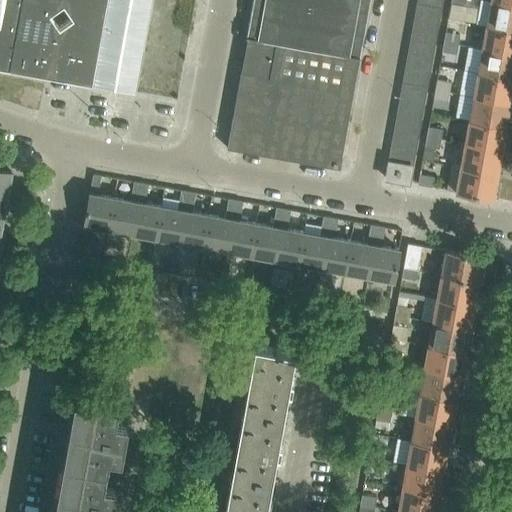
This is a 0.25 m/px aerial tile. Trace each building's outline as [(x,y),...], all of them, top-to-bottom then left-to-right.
[(0,0),(0,66),(10,68),(21,8),(22,0),(0,0)] [(65,0),(22,0),(21,8),(63,16),(65,0)] [(63,16),(102,23),(106,0),(65,0),(63,16)] [(116,88),(134,91),(150,0),(108,0),(94,84),(95,84),(113,87),(116,88)] [(251,0),(245,36),(282,43),(277,77),(240,70),(226,147),(339,167),(369,0),(251,0)] [(479,0),(478,8),(476,22),(485,24),(511,28),(511,4),(489,0),(488,0),(479,0)] [(416,2),(413,15),(439,20),(441,7),(416,2)] [(63,16),(21,8),(10,68),(52,76),(63,16)] [(413,15),(411,29),(436,33),(439,20),(413,15)] [(91,83),(102,23),(63,16),(52,76),(91,83)] [(511,28),(485,24),(481,48),(511,53),(511,28)] [(411,29),(409,42),(434,46),(436,33),(411,29)] [(446,31),(444,41),(458,44),(460,34),(446,31)] [(456,54),(458,44),(444,41),(442,51),(456,54)] [(409,42),(406,55),(432,60),(434,46),(409,42)] [(468,45),(464,69),(476,71),(510,78),(511,70),(511,69),(511,53),(481,48),(468,45)] [(406,55),(404,68),(429,73),(432,60),(406,55)] [(404,68),(402,81),(427,86),(429,73),(404,68)] [(511,86),(509,86),(510,78),(476,71),(472,95),(510,102),(511,90),(511,86)] [(437,79),(436,89),(450,91),(452,81),(437,79)] [(402,81),(399,94),(424,99),(427,86),(402,81)] [(448,101),(450,91),(436,89),(434,98),(448,101)] [(399,94),(397,108),(422,112),(424,99),(399,94)] [(507,118),(510,102),(472,95),(468,119),(502,125),(503,117),(507,118)] [(397,108),(394,121),(420,125),(422,112),(397,108)] [(500,133),(502,125),(468,119),(463,143),(501,150),(504,134),(500,133)] [(394,121),(392,134),(417,138),(420,125),(394,121)] [(429,126),(427,136),(441,139),(443,129),(429,126)] [(392,134),(390,147),(415,152),(417,138),(392,134)] [(440,149),(441,139),(427,136),(425,146),(440,149)] [(499,164),(501,150),(463,143),(459,166),(493,173),(495,164),(499,164)] [(387,160),(388,160),(411,165),(413,165),(415,152),(390,147),(387,160)] [(385,178),(408,182),(411,165),(388,160),(385,178)] [(492,180),(493,173),(459,166),(455,190),(490,197),(490,195),(493,196),(496,181),(492,180)] [(0,193),(9,195),(12,180),(9,179),(11,171),(0,168),(0,193)] [(107,228),(113,196),(97,193),(100,175),(93,173),(83,224),(85,224),(84,227),(99,230),(100,227),(107,228)] [(419,183),(433,186),(435,176),(421,173),(419,183)] [(130,236),(140,182),(133,180),(130,199),(113,196),(107,228),(116,230),(115,233),(130,236)] [(155,237),(160,204),(144,201),(148,183),(140,182),(130,236),(146,239),(147,236),(155,237)] [(160,204),(155,237),(163,239),(162,241),(178,244),(188,190),(181,189),(179,199),(162,196),(160,204)] [(202,246),(208,213),(191,210),(195,192),(188,190),(178,244),(194,247),(194,244),(202,246)] [(9,195),(0,193),(0,217),(2,218),(4,210),(7,211),(9,195)] [(225,253),(235,199),(228,198),(224,216),(208,213),(202,246),(210,247),(210,250),(225,253)] [(250,254),(255,222),(239,219),(242,200),(235,199),(225,253),(241,256),(241,253),(250,254)] [(273,261),(283,208),(276,206),(272,225),(255,222),(250,254),(258,256),(257,259),(273,261)] [(286,228),(290,209),(283,208),(273,261),(289,264),(289,261),(297,263),(303,230),(286,228)] [(303,230),(297,263),(305,264),(305,267),(320,270),(330,216),(323,215),(321,225),(305,222),(303,230)] [(336,273),(336,270),(345,272),(351,239),(334,236),(337,218),(330,216),(320,270),(336,273)] [(351,239),(345,272),(352,273),(352,276),(368,279),(378,225),(370,224),(367,242),(351,239)] [(381,245),(384,226),(378,225),(368,279),(383,281),(384,279),(392,280),(398,248),(381,245)] [(403,266),(417,269),(421,245),(407,242),(403,266)] [(481,256),(444,249),(440,273),(481,280),(483,265),(480,265),(481,256)] [(403,266),(401,276),(415,278),(417,269),(403,266)] [(478,297),(481,280),(440,273),(435,297),(473,303),(474,296),(478,297)] [(473,303),(435,297),(431,321),(472,328),(475,313),(471,312),(473,303)] [(410,307),(396,304),(394,314),(408,316),(410,307)] [(407,326),(408,316),(394,314),(392,323),(407,326)] [(469,344),(472,328),(431,321),(427,344),(464,351),(466,343),(469,344)] [(288,378),(293,352),(293,351),(251,343),(251,344),(255,345),(244,408),(281,415),(286,389),(289,390),(289,389),(286,388),(287,379),(291,379),(291,378),(288,378)] [(464,351),(427,344),(422,368),(463,375),(466,360),(463,359),(464,351)] [(402,354),(387,351),(386,361),(400,364),(402,354)] [(398,373),(400,364),(386,361),(384,371),(398,373)] [(461,391),(463,375),(422,368),(418,392),(456,399),(457,390),(461,391)] [(404,389),(399,413),(414,416),(455,423),(458,408),(454,407),(456,399),(418,392),(406,390),(404,389)] [(117,471),(129,408),(117,406),(78,399),(72,398),(61,461),(117,471)] [(393,402),(379,399),(377,409),(391,411),(393,402)] [(276,441),(281,415),(244,408),(232,472),(270,479),(274,452),(278,453),(278,452),(274,451),(276,442),(279,443),(280,441),(276,441)] [(389,421),(391,411),(377,409),(375,419),(389,421)] [(452,439),(455,423),(414,416),(409,439),(447,446),(449,438),(452,439)] [(447,446),(409,439),(405,463),(446,470),(449,455),(446,454),(447,446)] [(384,449),(370,447),(368,456),(382,459),(384,449)] [(381,468),(382,459),(368,456),(367,466),(381,468)] [(109,511),(117,471),(61,461),(51,511),(109,511)] [(443,486),(446,470),(405,463),(401,487),(439,494),(440,485),(443,486)] [(270,479),(232,472),(224,511),(263,511),(264,505),(268,506),(268,505),(265,504),(270,479)] [(439,494),(401,487),(397,511),(404,511),(438,511),(440,502),(437,502),(439,494)] [(376,496),(361,494),(360,504),(374,506),(376,496)]
